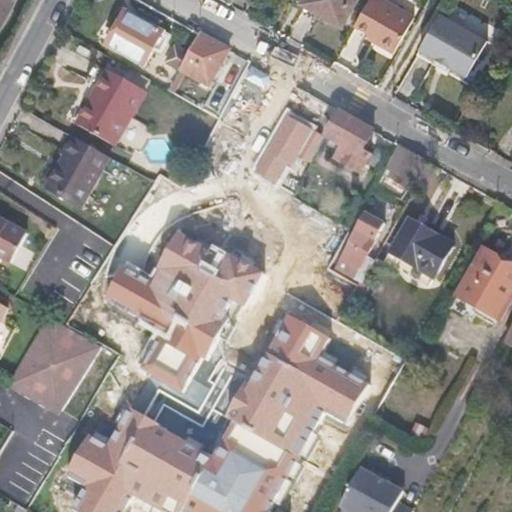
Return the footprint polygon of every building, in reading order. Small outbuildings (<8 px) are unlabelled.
[(0,0),(0,18),(9,0),(0,0)] [(342,29),(358,0),(307,0),(303,8),(342,29)] [(371,41),(381,47),(395,54),(414,18),(381,0),(371,0),(356,27),(366,32),(363,37),(371,41)] [(162,57),(171,40),(126,16),(108,47),(147,68),(155,53),(162,57)] [(468,78),(487,43),(441,17),(421,51),(437,60),(451,68),(468,78)] [(210,90),(229,53),(200,37),(188,60),(181,75),(210,90)] [(181,75),(188,60),(174,52),(166,66),(181,75)] [(451,68),(437,60),(434,67),(448,74),(451,68)] [(114,148),(146,93),(108,73),(77,128),(114,148)] [(314,128),(288,113),(255,171),(276,183),(286,165),(291,168),(314,128)] [(364,155),(376,132),(343,115),(330,138),(347,147),(339,162),(367,175),(375,161),(364,155)] [(83,208),(111,161),(75,139),(66,156),(68,157),(49,189),(83,208)] [(410,187),(426,159),(404,147),(389,175),(410,187)] [(394,211),(400,201),(380,189),(374,200),(394,211)] [(356,280),(387,225),(367,214),(337,268),(356,280)] [(12,266),(27,238),(0,222),(0,263),(2,261),(12,266)] [(437,280),(456,249),(428,233),(410,223),(404,233),(395,229),(377,259),(387,264),(393,255),(437,280)] [(140,366),(182,389),(248,269),(177,231),(148,284),(119,268),(102,299),(159,330),(140,366)] [(475,321),(481,309),(502,321),(511,303),(511,265),(485,250),(452,308),(475,321)] [(0,327),(11,306),(0,299),(0,327)] [(70,511),(124,511),(131,499),(154,511),(179,511),(180,511),(272,511),(270,511),(322,416),(345,429),(368,387),(320,361),(332,340),(284,313),(207,452),(127,408),(105,447),(86,437),(66,473),(86,484),(70,511)] [(64,409),(101,346),(67,325),(50,315),(9,384),(51,408),(64,409)] [(414,511),(402,505),(407,494),(364,472),(344,510),(347,511),(414,511)]
